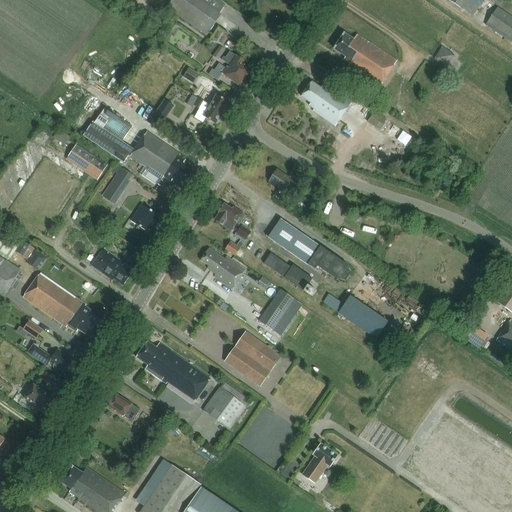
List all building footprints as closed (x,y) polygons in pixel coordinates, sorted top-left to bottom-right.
[(221,16),(219,15),(225,6),(216,0),(173,0),(168,8),(207,35),(221,16)] [(502,0),(456,0),(454,4),(472,16),(483,0),(496,0),(500,3),(502,0)] [(511,15),(497,6),(485,24),(511,41),(511,15)] [(344,60),(349,64),(348,65),(380,87),(397,62),(357,35),(353,41),(344,35),(334,49),(346,57),(344,60)] [(181,39),(177,46),(188,54),(192,47),(181,39)] [(217,59),(224,49),(219,46),(212,56),(217,59)] [(443,46),(435,58),(447,65),(454,54),(443,46)] [(224,58),(222,60),(230,66),(229,68),(227,67),(226,69),(219,64),(218,67),(216,65),(209,75),(218,81),(222,74),(240,86),(245,79),(246,79),(252,70),(243,64),(245,61),(237,56),(237,57),(230,52),(226,59),(224,58)] [(188,68),(182,77),(193,84),(199,75),(188,68)] [(353,104),(325,84),(321,89),(312,83),(302,97),(311,104),(310,106),(315,110),(314,112),(336,128),(353,104)] [(198,98),(200,100),(222,113),(229,103),(217,96),(214,102),(212,101),(211,103),(207,100),(209,96),(202,92),(198,98)] [(216,124),(222,113),(200,100),(198,98),(197,99),(192,96),(187,104),(192,108),(194,105),(201,109),(196,118),(203,123),(206,118),(216,124)] [(165,120),(175,106),(165,100),(155,114),(165,120)] [(92,122),(83,137),(123,164),(127,157),(129,158),(132,155),(130,154),(132,150),(122,143),(133,128),(114,114),(105,108),(94,124),(92,122)] [(367,121),(380,130),(388,119),(374,110),(367,121)] [(380,132),(370,125),(367,130),(377,137),(380,132)] [(57,130),(52,138),(64,146),(69,138),(57,130)] [(148,133),(131,157),(145,166),(140,175),(155,185),(156,183),(160,186),(163,182),(162,182),(165,177),(173,182),(174,180),(184,187),(194,172),(184,165),(188,159),(148,133)] [(76,144),(66,160),(96,180),(107,165),(76,144)] [(131,176),(119,168),(101,195),(115,204),(129,182),(128,181),(131,176)] [(288,188),(295,194),(300,188),(292,182),(293,181),(277,170),(269,182),(285,193),(288,188)] [(137,215),(138,215),(133,222),(147,232),(158,216),(143,205),(137,215)] [(237,223),(239,224),(245,216),(233,208),(231,210),(224,205),(219,213),(220,214),(215,220),(224,226),(224,225),(232,230),(237,223)] [(350,273),(347,269),(348,267),(280,220),(268,238),(272,241),(272,240),(315,271),(317,267),(338,282),(340,279),(345,281),(350,273)] [(235,257),(251,232),(240,225),(233,236),(240,240),(236,245),(230,241),(224,250),(235,257)] [(0,256),(8,261),(21,242),(0,227),(0,256)] [(22,241),(15,252),(23,257),(30,247),(22,241)] [(214,277),(232,289),(245,271),(226,257),(224,259),(209,249),(201,260),(212,268),(211,271),(216,274),(214,277)] [(26,262),(38,271),(47,259),(35,250),(26,262)] [(104,250),(91,267),(113,282),(115,279),(124,286),(134,271),(104,250)] [(264,263),(313,297),(321,284),(292,264),(290,267),(270,253),(264,263)] [(0,284),(7,289),(14,279),(19,283),(23,277),(19,274),(21,271),(0,257),(0,284)] [(79,329),(92,338),(103,322),(90,313),(92,310),(86,306),(87,305),(41,273),(24,298),(67,328),(69,326),(77,332),(79,329)] [(259,282),(276,294),(279,289),(262,277),(259,282)] [(497,303),(511,313),(511,285),(510,284),(497,303)] [(280,290),(258,321),(273,331),(294,300),(280,290)] [(345,318),(375,339),(387,322),(350,296),(344,305),(328,294),(322,303),(338,313),(335,317),(342,322),(345,318)] [(469,339),(477,327),(464,318),(456,330),(469,339)] [(511,321),(511,320),(496,342),(511,352),(511,321)] [(28,321),(22,330),(37,339),(42,330),(28,321)] [(226,362),(262,386),(282,357),(247,332),(226,362)] [(155,349),(146,343),(136,359),(147,367),(144,371),(161,382),(166,385),(167,384),(195,402),(210,380),(159,344),(155,349)] [(52,357),(40,350),(33,345),(27,352),(47,366),(49,362),(54,365),(53,366),(53,367),(57,370),(58,369),(61,366),(69,372),(77,362),(57,349),(52,357)] [(37,408),(45,413),(55,399),(34,384),(25,398),(38,407),(37,408)] [(246,408),(219,388),(202,411),(230,431),(246,408)] [(133,421),(140,409),(114,394),(107,406),(133,421)] [(155,415),(151,419),(161,426),(164,421),(155,415)] [(315,456),(302,475),(314,484),(327,464),(330,466),(338,454),(320,442),(312,454),(315,456)] [(137,460),(131,457),(127,465),(132,468),(137,460)] [(289,481),(300,465),(292,459),(281,475),(289,481)] [(172,466),(140,511),(184,511),(202,486),(172,466)] [(113,511),(126,494),(87,468),(83,474),(73,467),(62,483),(72,489),(70,492),(79,499),(77,502),(92,511),(113,511)] [(8,483),(0,478),(0,492),(2,494),(8,483)] [(236,511),(202,488),(185,511),(236,511)]
